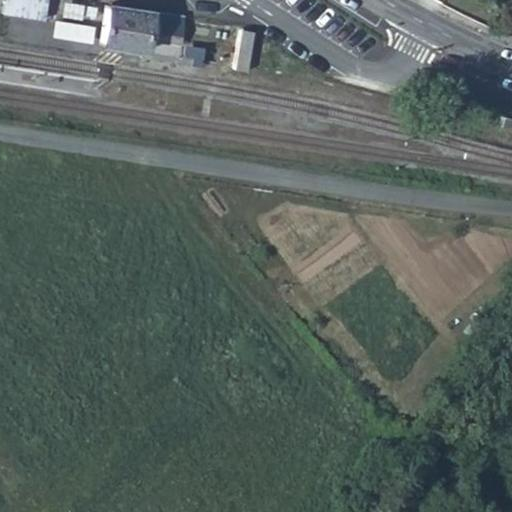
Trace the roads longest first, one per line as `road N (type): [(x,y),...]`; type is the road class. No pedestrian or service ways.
road 1 (track): [(0,134),(511,212)]
road 2 (residential): [(246,0),(345,66),(383,70),(428,26)]
